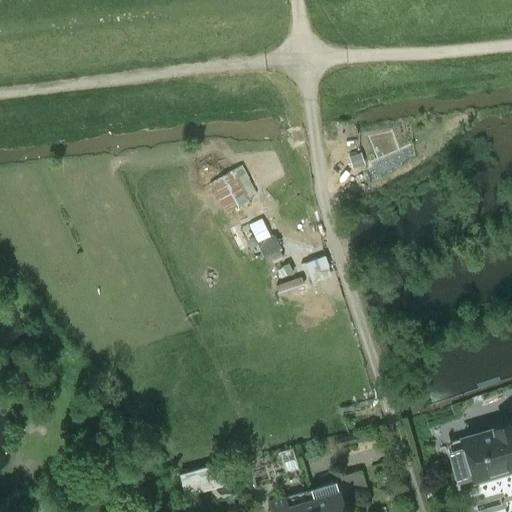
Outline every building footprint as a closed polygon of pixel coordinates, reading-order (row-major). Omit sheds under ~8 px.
[(360,152),(348,156),(352,168),(364,164),(360,152)] [(240,164),(233,169),(248,196),(256,191),(240,164)] [(248,196),(233,169),(211,181),(226,208),(248,196)] [(263,239),(269,253),(280,248),(274,234),(263,239)] [(324,254),(304,262),(308,273),(328,265),(324,254)] [(301,278),(276,286),(279,295),(304,287),(301,278)] [(511,423),(461,438),(474,482),(511,471),(511,423)] [(354,433),(345,435),(347,443),(356,440),(355,434),(354,433)] [(199,470),(178,475),(184,497),(204,491),(199,470)] [(310,489),(316,511),(344,511),(336,482),(310,489)] [(316,511),(310,489),(269,502),(271,511),(316,511)]
